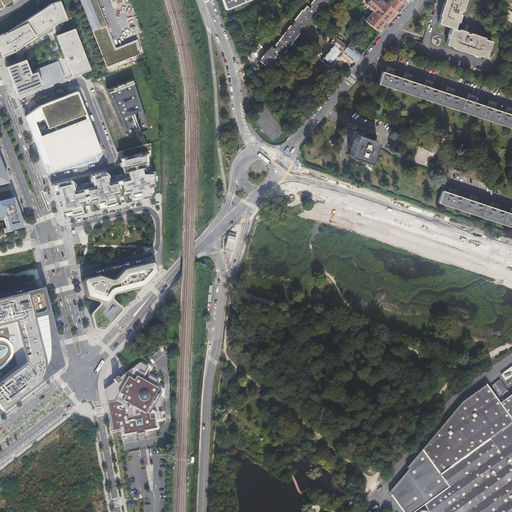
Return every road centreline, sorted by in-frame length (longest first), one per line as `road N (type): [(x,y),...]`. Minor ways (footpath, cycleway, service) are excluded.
road 1 (unclassified): [(208,239),(222,289),(201,511)]
road 2 (secondary): [(273,185),(333,195),(511,256)]
road 3 (secondary): [(511,243),(277,169)]
road 4 (residential): [(54,230),(141,208),(156,216),(155,251),(67,277)]
road 5 (tertiary): [(290,148),(417,0)]
road 6 (secondary): [(256,152),(208,0)]
road 7 (tertiary): [(54,230),(0,88)]
road 8 (residential): [(87,370),(117,511)]
road 9 (tertiary): [(0,458),(75,400),(87,370)]
